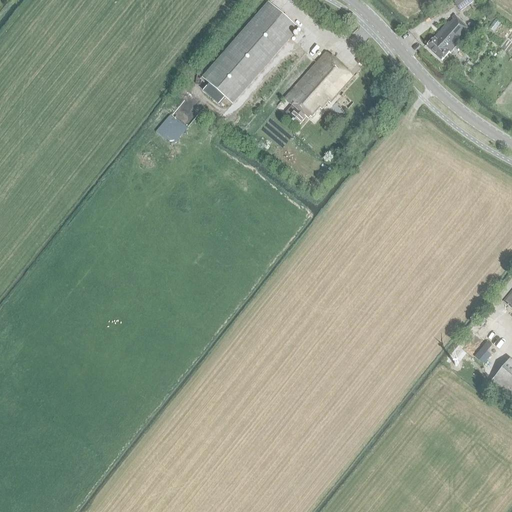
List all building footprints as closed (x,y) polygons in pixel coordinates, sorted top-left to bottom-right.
[(474,0),(458,0),(454,3),(461,12),(475,1),(474,0)] [(439,16),(449,9),(445,3),(435,10),(439,16)] [(298,29),(269,4),(203,79),(209,85),(203,92),(218,105),(224,98),(232,105),(298,29)] [(471,29),(454,15),(426,47),(441,60),(449,51),(450,53),(471,29)] [(354,78),(326,53),(285,99),(294,107),(287,116),(298,127),(306,118),(309,120),(311,118),(312,118),(320,109),(322,110),(329,102),(331,103),(354,78)] [(178,107),(163,127),(181,140),(196,120),(178,107)] [(511,292),(503,304),(511,311),(511,292)] [(487,343),(474,358),(478,362),(491,347),(487,343)] [(511,362),(511,361),(491,386),(511,403),(511,362)]
